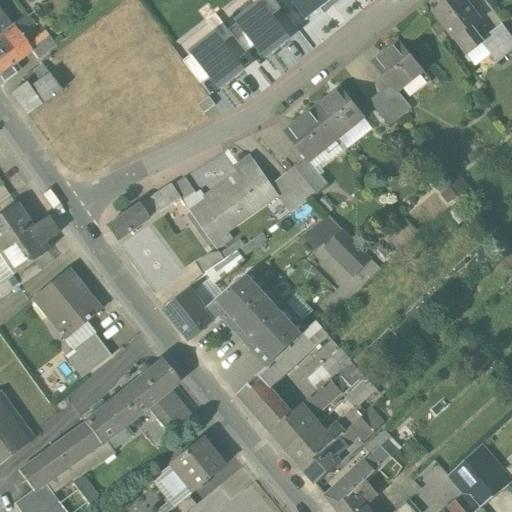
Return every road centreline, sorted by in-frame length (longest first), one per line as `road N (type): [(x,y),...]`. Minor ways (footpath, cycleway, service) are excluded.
road 1 (residential): [(66,215),(270,114),(408,0)]
road 2 (secondary): [(308,511),(66,215)]
road 3 (secondary): [(66,215),(0,105)]
